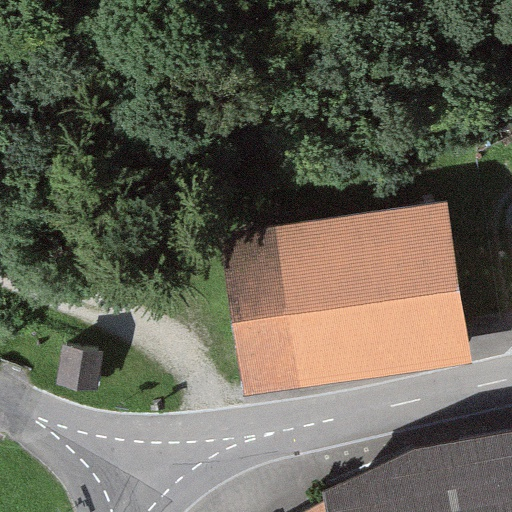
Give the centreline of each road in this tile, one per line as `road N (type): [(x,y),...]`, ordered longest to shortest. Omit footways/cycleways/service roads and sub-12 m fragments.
road 1 (tertiary): [(138,481),(261,436),(511,379)]
road 2 (track): [(261,436),(170,332),(0,266)]
road 3 (unclassified): [(0,403),(138,481)]
